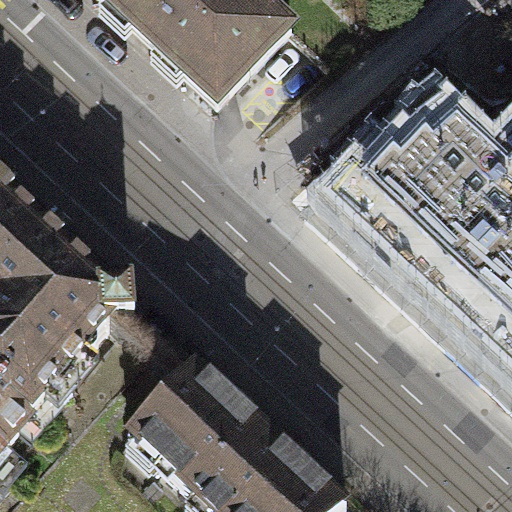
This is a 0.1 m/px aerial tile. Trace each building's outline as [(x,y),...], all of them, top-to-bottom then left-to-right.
[(112,0),(228,107),(238,96),(293,37),(252,0),(112,0)] [(511,178),(509,175),(437,110),(357,194),(511,339),(511,178)] [(0,215),(13,201),(0,188),(0,215)] [(0,445),(6,450),(117,322),(132,324),(131,308),(13,201),(0,215),(0,445)] [(344,511),(346,510),(197,371),(127,446),(198,511),(344,511)] [(6,450),(0,445),(0,501),(28,470),(6,450)]
